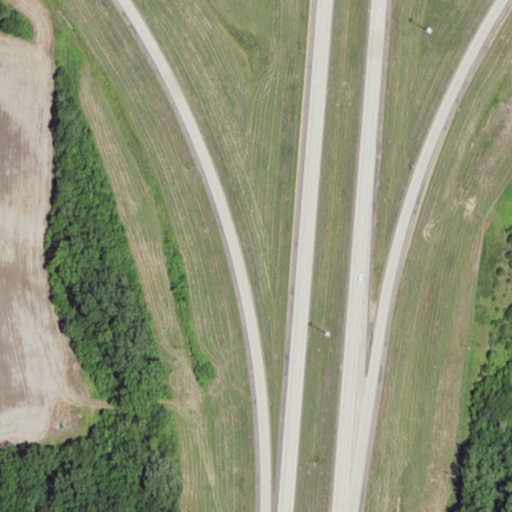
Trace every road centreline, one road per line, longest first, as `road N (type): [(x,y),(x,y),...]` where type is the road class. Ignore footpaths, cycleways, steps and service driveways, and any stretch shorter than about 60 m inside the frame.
road 1 (motorway): [(115,0),(198,154),(239,289),(255,511)]
road 2 (trunk): [(313,0),(275,511)]
road 3 (motorway): [(342,470),(423,150),(505,0)]
road 4 (trunk): [(342,470),(376,0)]
